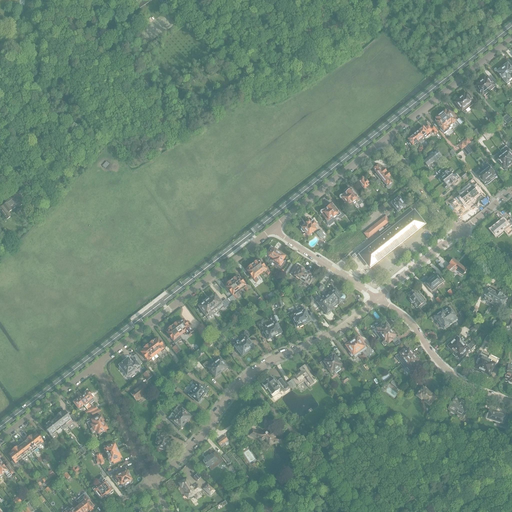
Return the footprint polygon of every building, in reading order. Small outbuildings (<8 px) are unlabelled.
[(141,0),(136,4),(140,9),(153,0),(141,0)] [(158,0),(166,10),(168,9),(162,0),(158,0)] [(507,64),(503,68),(511,79),(511,68),(509,65),(508,66),(507,64)] [(511,79),(503,68),(498,71),(499,73),(498,74),(508,85),(511,83),(511,84),(511,79)] [(485,78),(481,81),(490,92),(496,87),(493,83),(491,80),(490,80),(488,78),(486,79),(485,78)] [(479,85),(476,87),(479,90),(478,90),(481,93),(484,96),(490,92),(481,81),(478,84),(479,85)] [(465,95),(461,98),(469,108),(475,103),(472,100),(473,99),(470,96),(470,97),(468,94),(466,96),(465,95)] [(458,102),(456,103),(458,106),(460,109),(461,109),(463,113),(469,108),(461,98),(457,100),(458,102)] [(448,110),(441,115),(450,125),(452,124),(453,125),(457,121),(448,110)] [(498,113),(493,117),(497,122),(502,118),(498,113)] [(441,115),(435,120),(442,128),(440,129),(441,129),(440,130),(441,132),(442,132),(444,134),(447,132),(448,132),(450,131),(450,130),(449,129),(451,127),(450,125),(441,115)] [(424,127),(419,131),(424,139),(425,139),(428,136),(430,135),(431,136),(435,133),(435,134),(438,132),(434,127),(431,129),(429,126),(425,129),(424,127)] [(419,131),(414,135),(420,144),(421,144),(420,143),(424,141),(423,140),(424,139),(419,131)] [(414,135),(409,140),(411,143),(410,144),(412,147),(416,144),(418,146),(419,145),(420,144),(414,135)] [(468,138),(463,142),(467,146),(471,143),(468,138)] [(463,142),(459,145),(462,150),(463,149),(467,146),(463,142)] [(506,147),(500,151),(502,154),(511,165),(511,164),(511,153),(507,147),(506,147)] [(431,157),(424,162),(428,167),(435,161),(436,162),(442,157),(438,151),(434,154),(433,152),(430,155),(431,157)] [(497,154),(495,156),(506,170),(508,169),(508,168),(511,165),(502,154),(499,157),(497,154)] [(487,168),(483,170),(492,181),(496,179),(495,178),(497,176),(488,164),(485,166),(487,168)] [(378,165),(373,169),(376,173),(374,174),(378,179),(380,178),(387,173),(384,169),(382,170),(378,165)] [(440,177),(438,179),(440,182),(442,180),(444,183),(453,175),(452,173),(454,171),(451,168),(440,178),(440,177)] [(479,171),(476,173),(485,185),(488,183),(489,184),(492,181),(483,170),(480,173),(479,171)] [(380,178),(378,179),(380,182),(382,180),(387,186),(386,187),(387,189),(389,189),(392,187),(392,185),(391,184),(392,182),(389,178),(390,177),(387,173),(380,178)] [(453,175),(444,183),(446,185),(444,187),(446,190),(449,188),(448,188),(460,179),(456,174),(453,175)] [(361,188),(362,187),(364,189),(367,187),(369,189),(372,187),(370,185),(369,185),(363,177),(358,181),(359,183),(358,185),(361,188)] [(472,185),(450,202),(461,217),(483,199),(472,185)] [(349,188),(343,193),(345,194),(352,203),(354,206),(357,203),(359,206),(362,203),(361,202),(351,189),(350,190),(349,189),(349,188)] [(6,202),(0,206),(0,209),(7,220),(11,217),(10,216),(12,215),(9,212),(12,210),(10,207),(17,202),(20,206),(25,203),(22,199),(28,195),(23,189),(23,190),(18,194),(17,193),(13,196),(13,197),(6,202)] [(347,207),(352,203),(345,194),(342,196),(341,196),(340,197),(340,198),(340,199),(341,199),(347,207)] [(395,197),(389,201),(394,207),(402,202),(403,201),(402,200),(403,200),(401,197),(400,198),(400,197),(397,199),(395,197)] [(402,202),(394,207),(398,212),(406,205),(403,201),(402,202)] [(333,218),(336,216),(337,218),(338,217),(340,219),(342,217),(332,204),(331,205),(330,204),(324,208),(333,218)] [(331,219),(333,218),(324,208),(325,209),(323,211),(322,211),(321,212),(321,213),(328,222),(330,224),(333,222),(331,219)] [(417,217),(414,220),(410,216),(392,230),(390,227),(380,235),(382,238),(364,252),(368,257),(364,260),(370,266),(423,224),(417,217)] [(318,223),(320,226),(323,225),(320,222),(319,222),(316,217),(313,219),(317,224),(318,223)] [(303,232),(304,232),(305,232),(309,237),(310,237),(312,235),(312,233),(316,230),(314,227),(316,225),(313,220),(310,223),(309,221),(306,223),(307,224),(301,229),(301,230),(303,232)] [(504,220),(492,230),(494,232),(497,237),(503,232),(504,231),(503,230),(505,229),(507,232),(509,234),(511,232),(511,231),(511,221),(507,224),(504,220)] [(325,236),(322,232),(320,230),(316,233),(321,239),(325,236)] [(339,245),(334,249),(340,256),(354,244),(349,238),(344,242),(342,240),(338,243),(339,245)] [(273,262),(279,253),(274,249),(273,250),(271,249),(271,250),(270,250),(268,252),(269,253),(268,254),(269,255),(269,256),(271,257),(270,258),(274,260),(273,261),(273,262)] [(273,262),(281,268),(284,263),(282,261),(285,257),(279,253),(273,262)] [(449,266),(446,269),(451,274),(456,269),(463,275),(467,271),(453,259),(449,263),(451,265),(449,266)] [(270,274),(267,270),(259,260),(257,261),(256,261),(253,263),(253,264),(252,265),(260,274),(265,271),(268,275),(270,274)] [(256,278),(260,274),(252,265),(251,265),(248,267),(248,268),(246,269),(254,279),(256,282),(258,281),(256,278)] [(300,280),(305,272),(303,270),(304,269),(301,267),(300,269),(298,268),(297,270),(295,269),(292,274),(292,275),(295,276),(300,280)] [(300,280),(306,283),(309,285),(309,286),(312,281),(313,282),(316,277),(311,274),(308,272),(308,273),(305,272),(300,280)] [(438,275),(436,277),(435,274),(433,276),(432,275),(429,278),(437,288),(444,282),(438,275)] [(233,280),(232,281),(239,291),(243,288),(245,291),(248,289),(245,286),(238,276),(236,278),(235,277),(232,279),(233,280)] [(437,288),(429,278),(426,280),(427,281),(423,283),(431,294),(438,289),(437,288)] [(232,281),(231,282),(230,281),(227,283),(228,284),(226,286),(233,295),(239,291),(232,281)] [(341,296),(340,296),(335,289),(329,294),(338,305),(344,300),(344,299),(345,299),(345,298),(345,297),(344,297),(344,296),(343,296),(343,295),(342,295),(341,295),(341,296)] [(491,304),(497,294),(490,289),(487,295),(485,294),(484,296),(485,297),(484,299),(491,304)] [(426,304),(418,293),(416,295),(413,291),(409,293),(412,296),(409,298),(410,298),(409,299),(410,300),(410,301),(412,304),(413,304),(417,308),(420,306),(421,308),(426,304)] [(508,298),(503,295),(503,294),(499,292),(498,294),(497,294),(491,304),(501,310),(508,298)] [(222,303),(219,299),(217,296),(215,294),(213,296),(213,295),(209,298),(218,309),(217,308),(220,305),(221,307),(222,307),(224,305),(226,308),(230,304),(227,299),(222,303)] [(338,305),(329,294),(323,299),(323,298),(323,299),(332,310),(331,309),(334,307),(335,308),(338,305)] [(236,300),(235,299),(238,297),(236,295),(233,296),(229,299),(232,303),(236,300)] [(215,311),(218,309),(209,298),(208,299),(206,299),(204,300),(204,302),(211,312),(215,309),(215,311)] [(331,311),(332,310),(323,299),(317,303),(326,315),(327,314),(328,314),(331,312),(331,311)] [(211,312),(204,302),(198,306),(200,309),(205,315),(209,320),(214,317),(211,312)] [(306,307),(304,308),(303,307),(296,310),(304,326),(308,324),(307,323),(310,321),(306,313),(308,312),(306,307)] [(452,324),(458,320),(457,319),(457,318),(451,309),(448,311),(447,309),(444,312),(443,311),(435,317),(438,321),(437,321),(438,323),(437,323),(437,324),(437,325),(438,325),(439,326),(440,326),(440,327),(442,326),(444,330),(452,324)] [(299,327),(304,326),(296,310),(287,314),(289,318),(291,322),(293,321),(296,328),(299,326),(299,327)] [(471,319),(464,310),(459,313),(466,323),(471,319)] [(282,333),(278,326),(279,326),(275,317),(272,319),(273,320),(271,321),(272,322),(269,324),(275,336),(282,333)] [(172,326),(180,336),(184,333),(186,336),(189,334),(186,331),(178,322),(177,323),(175,322),(173,324),(173,326),(172,326)] [(275,336),(269,324),(265,326),(264,324),(263,325),(262,323),(260,325),(264,334),(265,334),(268,340),(275,336)] [(379,338),(381,337),(390,330),(388,328),(389,327),(386,323),(382,327),(381,325),(377,329),(379,331),(376,334),(379,338)] [(207,330),(203,325),(202,325),(202,326),(201,327),(200,327),(200,328),(199,329),(199,330),(202,335),(204,335),(205,334),(206,335),(206,334),(204,332),(207,330)] [(172,326),(171,327),(170,326),(168,328),(168,330),(166,331),(174,341),(173,341),(176,344),(178,343),(177,341),(178,341),(176,339),(180,336),(172,326)] [(401,343),(395,336),(392,332),(391,333),(390,330),(381,337),(385,341),(382,343),(385,346),(388,343),(389,343),(392,341),(396,346),(401,343)] [(240,341),(249,353),(253,350),(252,349),(255,347),(250,341),(244,333),(242,335),(243,337),(242,337),(243,339),(240,341)] [(453,354),(464,343),(463,341),(463,339),(462,339),(463,337),(461,335),(458,338),(456,339),(455,339),(455,338),(452,341),(452,342),(452,343),(449,347),(451,350),(450,351),(453,354)] [(351,341),(360,353),(361,352),(361,353),(367,348),(365,346),(364,347),(357,337),(351,341)] [(149,345),(158,357),(159,357),(157,355),(164,349),(165,348),(157,338),(153,341),(152,341),(149,343),(149,344),(149,345)] [(238,339),(235,342),(234,341),(231,343),(237,351),(238,351),(243,357),(245,355),(246,356),(249,353),(240,341),(238,339)] [(359,354),(360,353),(351,341),(346,346),(350,351),(348,353),(351,357),(353,355),(354,358),(359,354)] [(471,350),(476,346),(472,342),(469,346),(468,345),(467,345),(464,343),(453,354),(456,357),(458,356),(461,359),(465,355),(469,352),(468,351),(470,350),(470,349),(471,350)] [(170,346),(176,354),(182,350),(177,344),(176,345),(175,345),(175,346),(173,348),(171,345),(170,346)] [(158,357),(149,345),(148,345),(147,345),(144,346),(144,348),(140,351),(148,362),(149,361),(151,359),(153,361),(158,357)] [(205,352),(201,348),(194,353),(198,358),(205,352)] [(404,362),(413,355),(411,353),(412,352),(409,349),(405,352),(404,350),(397,355),(400,359),(401,358),(404,362)] [(481,373),(489,359),(486,358),(486,356),(485,356),(486,354),(483,352),(481,356),(480,358),(479,358),(476,362),(477,363),(475,368),(478,370),(477,371),(481,373)] [(329,358),(339,372),(340,370),(343,368),(341,365),(342,365),(335,355),(333,357),(332,356),(329,358)] [(409,371),(412,369),(415,365),(414,364),(418,361),(415,357),(414,357),(413,355),(404,362),(408,367),(406,367),(409,371)] [(218,357),(215,359),(217,361),(217,360),(218,361),(214,363),(222,373),(228,368),(219,357),(218,357)] [(339,372),(329,358),(320,364),(323,368),(326,366),(328,368),(327,369),(330,373),(334,370),(334,371),(335,371),(336,374),(339,372)] [(492,370),(493,371),(496,366),(495,366),(496,364),(497,360),(494,359),(493,360),(492,360),(491,360),(489,359),(481,373),(485,375),(486,374),(490,375),(492,370)] [(129,360),(128,360),(127,360),(127,361),(127,362),(125,363),(124,362),(119,366),(119,367),(119,368),(119,369),(120,370),(121,370),(126,376),(127,375),(137,368),(139,366),(135,360),(131,363),(129,360)] [(218,376),(222,373),(214,363),(208,368),(215,377),(217,375),(218,376)] [(420,372),(422,370),(423,371),(429,365),(427,363),(421,368),(419,370),(420,372)] [(302,372),(295,377),(292,379),(297,387),(305,381),(306,383),(313,378),(307,369),(305,365),(300,369),(302,372)] [(148,371),(143,375),(148,380),(153,377),(148,371)] [(279,393),(281,391),(279,387),(281,386),(278,381),(275,383),(271,377),(269,379),(263,383),(262,384),(266,390),(267,389),(273,397),(279,393)] [(285,391),(288,389),(281,378),(278,381),(285,391)] [(163,380),(160,383),(164,389),(170,384),(166,379),(163,381),(163,380)] [(206,393),(208,391),(198,384),(198,383),(195,382),(191,388),(204,398),(206,394),(206,393)] [(173,392),(175,389),(176,390),(178,387),(172,383),(170,386),(168,389),(173,392)] [(136,401),(149,391),(143,384),(130,393),(136,401)] [(430,406),(434,401),(435,402),(438,397),(434,394),(433,395),(427,391),(428,390),(424,386),(420,392),(421,392),(418,396),(422,400),(423,399),(427,401),(426,402),(430,406)] [(201,401),(204,398),(191,388),(193,389),(191,392),(189,391),(186,393),(198,403),(200,401),(201,401)] [(83,395),(89,403),(88,402),(90,400),(90,401),(91,401),(91,402),(92,402),(93,401),(93,400),(93,399),(92,398),(93,398),(90,395),(91,394),(89,391),(88,392),(88,391),(83,395)] [(86,406),(89,403),(83,395),(78,399),(83,405),(85,404),(86,406)] [(455,414),(462,401),(460,399),(456,397),(449,410),(451,412),(450,413),(450,414),(450,415),(451,416),(452,417),(453,416),(454,416),(455,414)] [(82,406),(83,405),(78,399),(74,402),(79,409),(79,410),(80,410),(81,410),(82,410),(82,409),(82,408),(82,406)] [(465,414),(467,410),(469,412),(472,407),(470,406),(470,404),(467,402),(465,401),(464,402),(462,401),(455,414),(458,415),(457,417),(460,419),(461,417),(464,419),(466,414),(465,414)] [(191,417),(180,407),(179,406),(177,408),(177,410),(180,412),(177,415),(186,423),(191,417)] [(160,419),(162,416),(163,417),(165,414),(159,409),(156,411),(158,413),(156,416),(160,419)] [(59,415),(66,424),(71,420),(65,412),(63,413),(62,413),(59,415)] [(511,418),(511,417),(508,417),(497,413),(497,414),(491,412),(490,414),(488,419),(508,425),(508,422),(511,423),(511,418)] [(68,426),(66,424),(59,415),(56,417),(57,417),(55,419),(63,430),(68,426)] [(90,429),(104,423),(103,421),(103,420),(101,415),(86,422),(87,424),(90,429)] [(160,419),(156,416),(155,415),(152,424),(157,426),(158,422),(160,419)] [(183,427),(186,423),(177,415),(174,418),(173,417),(172,417),(170,420),(180,428),(182,426),(183,427)] [(62,431),(63,430),(55,419),(50,422),(49,422),(56,431),(60,428),(62,431)] [(53,434),(56,431),(49,422),(46,425),(47,425),(45,427),(51,435),(53,438),(55,436),(53,434)] [(104,423),(90,429),(92,434),(97,431),(98,434),(100,435),(103,434),(103,432),(108,429),(106,425),(105,425),(104,423)] [(259,431),(259,432),(252,430),(250,435),(258,438),(261,442),(265,439),(270,446),(273,443),(283,444),(283,440),(280,440),(280,438),(275,437),(270,431),(268,434),(266,432),(266,433),(263,432),(261,432),(259,431)] [(30,437),(38,448),(40,447),(39,446),(41,444),(42,445),(44,443),(36,433),(33,436),(32,435),(30,437)] [(163,449),(165,450),(166,444),(169,445),(170,440),(167,440),(168,438),(166,438),(167,435),(162,433),(162,434),(159,433),(158,439),(157,439),(156,444),(157,444),(156,445),(158,445),(157,448),(159,448),(159,449),(163,450),(163,449)] [(33,452),(38,448),(30,437),(26,440),(27,440),(25,441),(33,452)] [(225,437),(217,442),(221,447),(229,442),(225,437)] [(28,456),(33,452),(25,441),(23,443),(22,442),(19,444),(28,456)] [(109,455),(118,451),(115,444),(114,445),(113,443),(105,446),(106,449),(105,449),(104,450),(105,453),(107,452),(109,455)] [(23,460),(28,456),(19,444),(20,445),(18,447),(15,449),(23,460)] [(21,462),(23,460),(15,449),(12,451),(12,452),(9,454),(14,461),(11,462),(14,466),(16,466),(18,465),(18,463),(17,462),(20,460),(21,462)] [(113,462),(113,464),(121,460),(120,458),(121,458),(118,451),(109,455),(110,459),(109,459),(110,463),(111,463),(111,462),(113,462)] [(208,468),(217,461),(220,459),(215,452),(209,457),(208,456),(206,457),(207,458),(203,461),(208,468)] [(8,465),(5,467),(0,461),(0,473),(2,476),(5,473),(9,478),(12,476),(11,474),(14,472),(8,465)] [(75,469),(73,466),(70,468),(76,476),(79,474),(75,468),(75,469)] [(106,473),(110,477),(116,475),(113,469),(106,473)] [(126,472),(115,477),(119,481),(120,481),(121,484),(122,484),(123,486),(131,480),(132,479),(128,471),(126,472)] [(47,481),(42,475),(42,474),(39,477),(41,478),(38,480),(42,484),(47,481)] [(106,481),(102,477),(100,478),(103,481),(102,482),(103,483),(100,486),(108,497),(113,493),(113,492),(112,491),(113,490),(106,481)] [(186,479),(179,483),(182,488),(183,488),(186,493),(185,494),(188,499),(190,498),(191,497),(194,496),(197,499),(201,496),(198,492),(201,491),(198,485),(195,486),(196,487),(193,489),(186,479)] [(211,496),(215,491),(208,485),(203,489),(211,496)] [(104,500),(108,497),(100,486),(97,489),(95,487),(93,489),(101,500),(102,499),(103,500),(104,500)] [(45,501),(41,496),(39,493),(37,495),(39,498),(38,498),(42,503),(45,501)] [(85,496),(84,494),(82,496),(83,498),(85,502),(82,504),(88,511),(89,511),(90,511),(94,509),(93,508),(94,507),(90,502),(88,499),(85,496)] [(13,501),(16,506),(22,502),(18,497),(13,501)] [(87,511),(88,511),(82,504),(78,499),(76,501),(77,503),(77,502),(80,506),(77,508),(80,511),(87,511)]
